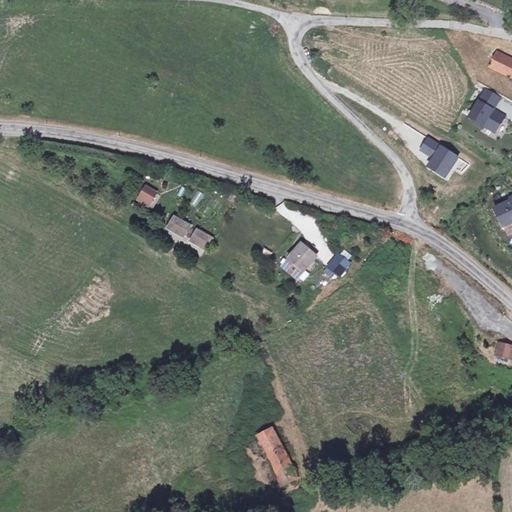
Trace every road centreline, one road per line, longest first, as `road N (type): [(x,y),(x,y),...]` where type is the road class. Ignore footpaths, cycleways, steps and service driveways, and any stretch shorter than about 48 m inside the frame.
road 1 (secondary): [(405,225),(124,146),(0,128)]
road 2 (unclassified): [(308,19),(295,35),(295,54),(403,171),(405,225)]
road 3 (unclassified): [(511,37),(438,24),(308,19)]
road 4 (secondary): [(511,303),(405,225)]
